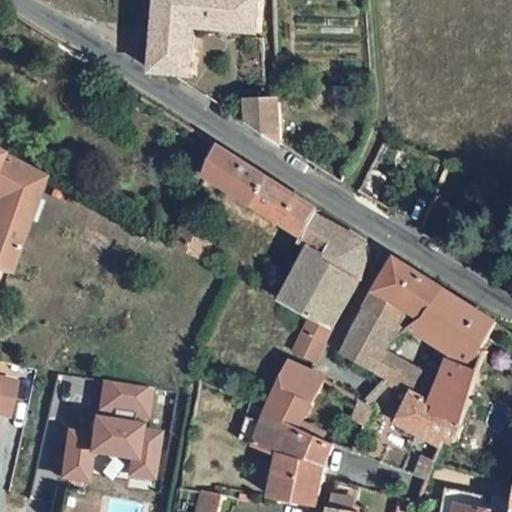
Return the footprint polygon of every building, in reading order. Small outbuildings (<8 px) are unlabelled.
[(153,0),(150,70),(189,75),(193,23),(252,30),(254,0),(153,0)] [(243,118),(281,143),(279,102),(245,100),(243,118)] [(313,337),(352,273),(350,249),(300,219),(304,215),(205,152),(188,184),(288,240),(285,245),(295,251),(261,308),(292,325),(313,337)] [(0,240),(3,241),(28,179),(0,166),(0,240)] [(166,228),(155,250),(186,267),(198,246),(166,228)] [(349,320),(326,359),(361,375),(399,310),(415,320),(430,296),(380,266),(363,296),(349,320)] [(400,392),(427,403),(452,414),(481,328),(430,296),(415,320),(452,342),(441,361),(418,351),(400,392)] [(273,359),(295,369),(313,337),(292,325),(273,359)] [(319,379),(282,363),(257,410),(254,416),(295,430),(319,379)] [(0,416),(14,419),(19,381),(0,378),(0,416)] [(103,379),(97,412),(150,421),(156,388),(103,379)] [(422,413),(427,403),(400,392),(387,423),(429,443),(441,448),(449,425),(422,413)] [(422,413),(449,425),(452,414),(427,403),(422,413)] [(267,493),(313,500),(319,473),(321,462),(326,452),(332,443),(295,430),(254,416),(257,410),(248,406),(235,441),(275,453),(267,493)] [(66,429),(59,480),(90,485),(94,456),(129,462),(127,476),(158,481),(166,427),(93,416),(90,432),(66,429)] [(413,474),(426,478),(434,460),(422,456),(413,474)] [(213,511),(218,496),(199,494),(194,511),(213,511)]
